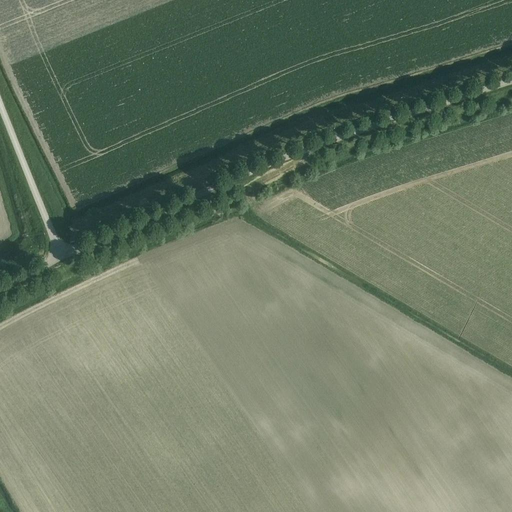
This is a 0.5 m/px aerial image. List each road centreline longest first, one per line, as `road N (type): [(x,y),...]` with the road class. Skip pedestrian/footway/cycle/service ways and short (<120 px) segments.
road 1 (unclassified): [(60,254),(256,166),(511,79)]
road 2 (unclassified): [(60,254),(0,101)]
